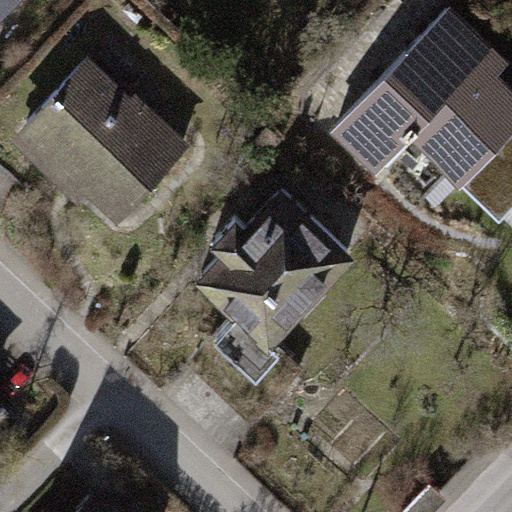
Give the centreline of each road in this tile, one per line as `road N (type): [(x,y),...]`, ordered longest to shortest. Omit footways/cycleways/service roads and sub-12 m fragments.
road 1 (residential): [(115,384),(240,511)]
road 2 (residential): [(0,510),(115,384)]
road 3 (residential): [(0,274),(115,384)]
